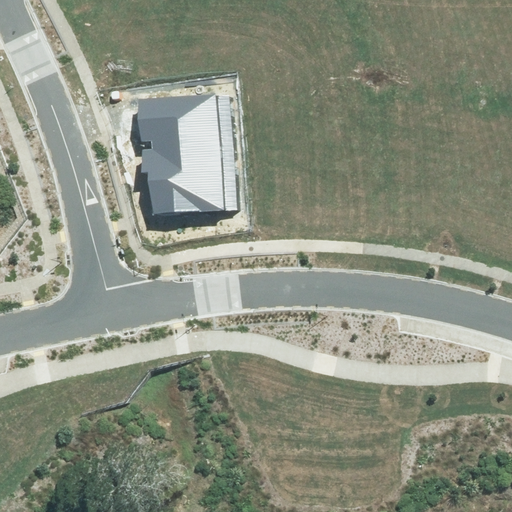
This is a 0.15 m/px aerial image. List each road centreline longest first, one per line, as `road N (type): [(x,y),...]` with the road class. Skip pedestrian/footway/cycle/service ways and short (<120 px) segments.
road 1 (residential): [(110,309),(302,284),(406,290),(511,320)]
road 2 (residential): [(110,309),(58,118),(0,0)]
